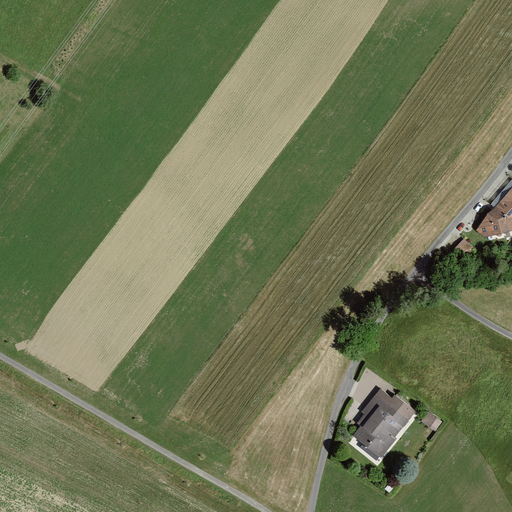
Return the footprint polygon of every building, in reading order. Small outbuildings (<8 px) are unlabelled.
[(485,212),(475,229),(482,237),(511,228),(511,183),(501,199),(492,207),(485,212)] [(463,239),(452,249),(460,258),(471,248),(463,239)] [(511,312),(504,308),(497,319),(511,327),(511,312)] [(379,388),(361,410),(364,413),(357,422),(361,425),(353,435),(362,442),(358,448),(377,464),(399,438),(395,435),(414,411),(393,394),(390,397),(379,388)] [(440,419),(427,411),(421,420),(434,428),(440,419)]
